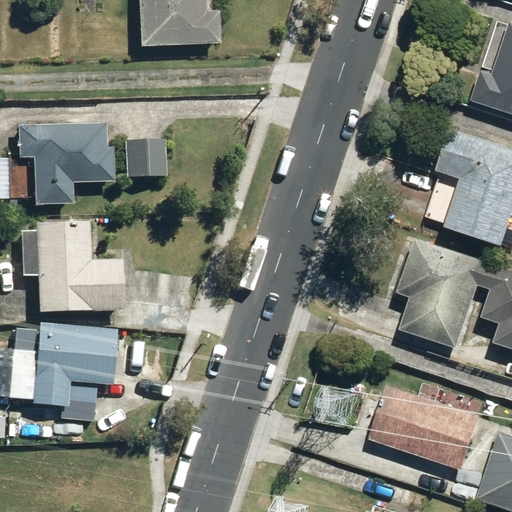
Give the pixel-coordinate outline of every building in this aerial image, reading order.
[(214,0),(134,0),(137,49),(217,45),(214,0)] [(477,72),(467,103),(511,118),(511,22),(509,22),(490,76),(477,72)] [(102,128),(13,127),(11,166),(29,166),(28,206),(69,207),(70,184),(110,185),(110,149),(102,149),(102,128)] [(511,224),(511,153),(446,131),(434,177),(441,180),(425,226),(502,253),(511,224)] [(163,145),(120,146),(121,182),(164,181),(163,145)] [(30,231),(15,232),(15,278),(31,278),(31,316),(89,316),(89,323),(114,323),(115,263),(85,262),(86,225),(30,225),(30,231)] [(511,273),(414,237),(392,302),(407,307),(398,332),(454,353),(461,335),(511,354),(511,273)] [(67,327),(32,337),(31,354),(112,360),(114,330),(67,327)] [(31,354),(4,352),(1,402),(26,404),(26,408),(64,411),(64,405),(91,407),(93,384),(110,385),(112,360),(31,354)] [(417,397),(386,384),(367,442),(460,472),(477,417),(437,405),(442,389),(421,383),(417,397)] [(500,511),(511,511),(511,435),(497,431),(475,505),(500,511)]
